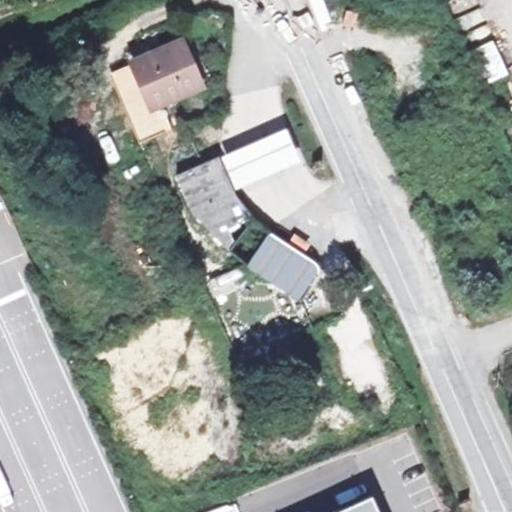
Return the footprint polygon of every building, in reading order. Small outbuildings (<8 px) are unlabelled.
[(491,38),(468,51),(487,84),(510,71),(491,38)] [(206,89),(186,41),(136,60),(156,110),(206,89)] [(224,153),(243,196),(273,184),(307,170),(289,128),(253,142),(224,153)] [(243,196),(224,153),(182,172),(206,225),(238,259),(301,301),(324,268),(271,228),(247,204),(243,196)] [(377,511),(370,495),(332,511),(377,511)]
